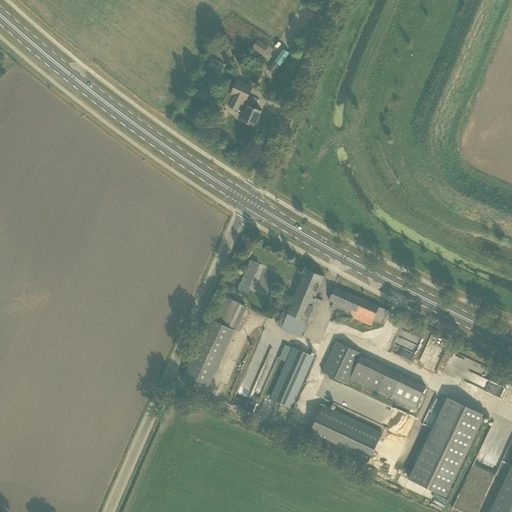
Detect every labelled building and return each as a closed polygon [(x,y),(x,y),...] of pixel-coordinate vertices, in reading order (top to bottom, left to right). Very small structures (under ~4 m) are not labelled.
[(269,46),(258,39),(252,48),(263,55),(269,46)] [(221,71),(224,64),(212,57),(208,64),(221,71)] [(279,66),(273,61),(267,69),(273,74),(279,66)] [(241,120),(254,126),(261,111),(248,105),(248,106),(245,105),(253,87),(236,80),(230,94),(235,96),(230,107),(237,109),(245,113),(241,120)] [(250,287),(260,264),(251,260),(241,283),(250,287)] [(314,297),(323,277),(307,269),(282,327),(303,336),(309,323),(312,324),(322,301),(314,297)] [(247,294),(250,287),(241,283),(240,283),(237,290),(247,294)] [(334,301),(333,304),(373,318),(379,303),(333,287),(329,299),(334,301)] [(209,393),(243,303),(226,297),(217,321),(208,318),(184,384),(209,393)] [(361,353),(342,344),(336,342),(335,345),(322,372),(328,374),(327,375),(346,384),(361,353)] [(314,356),(293,347),(270,399),(291,408),(314,356)] [(372,389),(382,367),(361,356),(350,379),(372,389)] [(482,377),(478,387),(501,396),(505,387),(482,377)] [(446,497),(485,415),(447,397),(408,479),(446,497)] [(323,405),(307,437),(367,466),(382,433),(323,405)] [(511,511),(511,464),(489,511),(511,511)]
